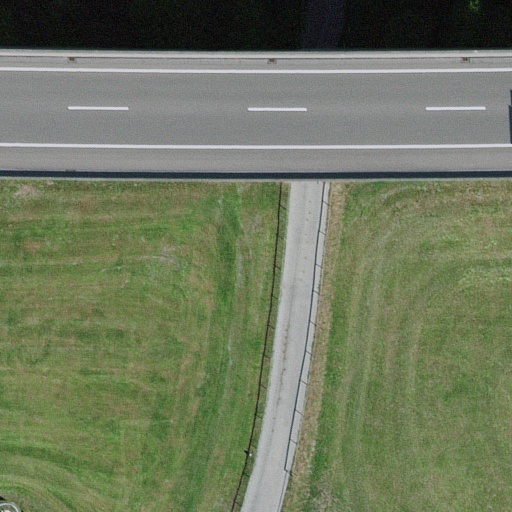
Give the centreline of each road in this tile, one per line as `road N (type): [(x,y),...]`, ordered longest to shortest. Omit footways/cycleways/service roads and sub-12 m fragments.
road 1 (unclassified): [(322,0),(310,205),(252,511)]
road 2 (motorway): [(0,111),(511,111)]
